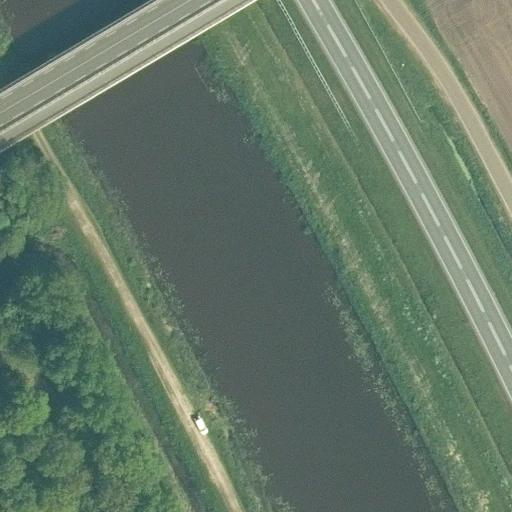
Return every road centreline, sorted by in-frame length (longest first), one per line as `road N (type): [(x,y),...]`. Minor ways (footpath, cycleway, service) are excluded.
road 1 (trunk): [(511,367),(313,0)]
road 2 (unclassified): [(511,194),(391,0)]
road 3 (secondary): [(0,111),(180,0)]
